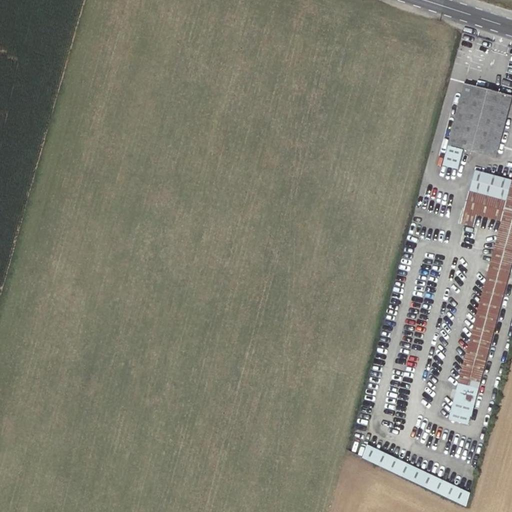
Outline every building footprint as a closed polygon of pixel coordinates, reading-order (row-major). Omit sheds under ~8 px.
[(511,98),(511,96),(467,84),(449,145),(464,149),(496,158),(503,133),(507,117),(511,98)] [(464,149),(449,145),(444,165),(459,169),(464,149)] [(469,194),(464,213),(476,217),(501,224),(457,385),(478,390),(511,265),(511,183),(506,204),(469,194)] [(473,231),(476,217),(464,213),(460,228),(473,231)] [(468,427),(478,390),(457,385),(447,421),(468,427)] [(367,445),(363,458),(467,507),(472,493),(367,445)]
